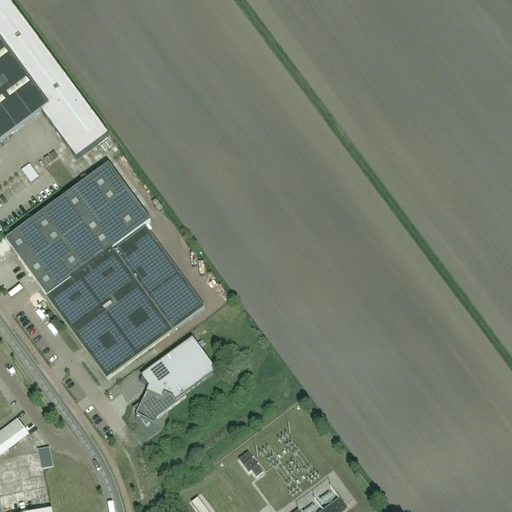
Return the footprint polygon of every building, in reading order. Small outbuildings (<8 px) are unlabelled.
[(0,0),(0,142),(41,112),(51,126),(52,126),(76,160),(108,137),(7,0),(0,0)] [(54,153),(50,156),(54,162),(58,159),(54,153)] [(52,163),(48,157),(44,160),(48,166),(52,163)] [(5,242),(10,249),(47,299),(113,253),(112,252),(150,223),(108,166),(5,242)] [(106,381),(172,333),(204,310),(145,229),(113,253),(47,299),(46,300),(106,381)] [(142,403),(133,410),(137,415),(135,419),(143,423),(146,427),(149,425),(153,427),(157,419),(186,398),(184,396),(216,372),(192,340),(141,377),(142,378),(140,383),(149,387),(142,403)] [(0,457),(29,436),(17,421),(0,433),(0,457)] [(49,450),(39,452),(43,470),(53,468),(49,450)] [(263,474),(248,454),(239,461),(249,474),(251,472),(256,479),(263,474)] [(207,511),(198,500),(192,504),(197,511),(207,511)] [(297,511),(345,511),(347,511),(339,500),(322,511),(298,511),(297,511)]
